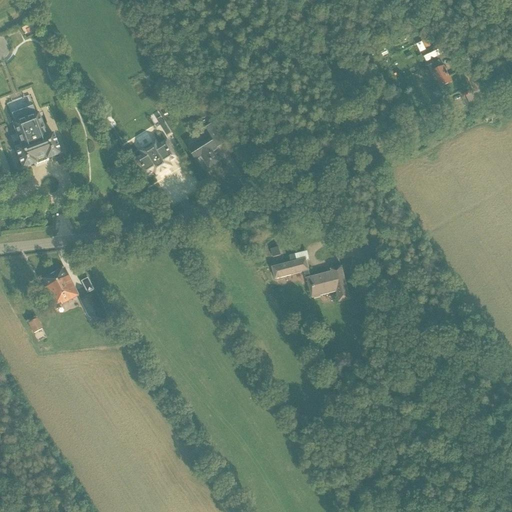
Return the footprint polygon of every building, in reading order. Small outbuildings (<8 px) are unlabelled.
[(426,62),(442,54),(438,45),(422,53),(426,62)] [(441,87),(451,82),(444,67),(441,69),(438,62),(428,67),(435,81),(437,80),(441,87)] [(22,168),(36,163),(35,160),(45,156),(46,159),(60,154),(53,134),(46,136),(38,113),(12,123),(21,146),(15,148),(22,168)] [(152,119),(163,136),(170,131),(160,114),(152,119)] [(216,162),(218,161),(213,153),(211,150),(216,146),(212,140),(220,136),(212,124),(202,130),(207,138),(197,145),(198,146),(190,151),(195,159),(201,156),(204,161),(205,160),(209,167),(211,166),(212,167),(216,164),(216,162)] [(167,142),(158,147),(156,143),(141,152),(144,156),(136,161),(146,177),(154,171),(156,176),(171,167),(168,162),(176,157),(167,142)] [(307,252),(295,255),(290,256),(291,261),(307,257),(307,259),(309,258),(307,252)] [(339,302),(350,299),(342,267),(330,269),(331,272),(310,277),(309,271),(307,262),(294,266),(296,274),(305,272),(307,278),(312,298),(336,292),(339,302)] [(61,304),(78,296),(64,268),(40,280),(53,306),(60,303),(61,304)] [(79,301),(88,317),(102,310),(106,318),(108,318),(95,292),(79,301)] [(33,333),(42,329),(37,318),(28,323),(33,333)]
